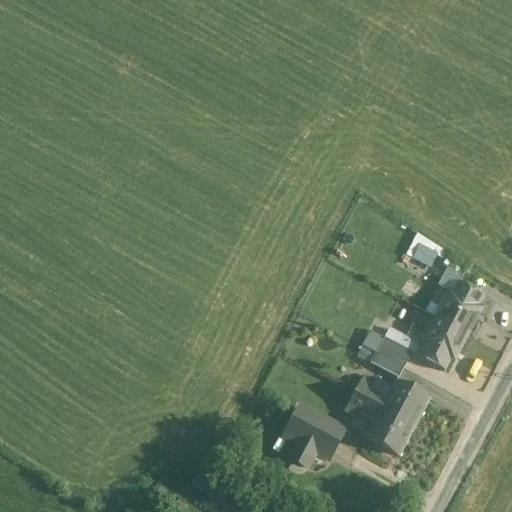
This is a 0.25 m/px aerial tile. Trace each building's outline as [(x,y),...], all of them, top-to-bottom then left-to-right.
[(418,246),(412,259),(425,266),(431,253),(418,246)] [(468,268),(448,256),(442,266),(447,269),(461,278),(468,268)] [(461,278),(447,269),(437,287),(448,292),(452,294),(458,283),(458,284),(461,278)] [(458,283),(452,294),(448,292),(434,319),(467,337),(481,310),(477,308),(483,297),(458,284),(458,283)] [(467,337),(434,319),(420,346),(424,348),(418,359),(443,372),(449,361),(453,363),(467,337)] [(411,354),(383,340),(375,355),(403,369),(411,354)] [(403,369),(375,355),(369,366),(397,380),(403,369)] [(428,401),(395,383),(386,400),(367,391),(370,386),(361,381),(353,397),(413,429),(428,401)] [(413,429),(353,397),(344,414),(353,419),(356,414),(373,423),(365,439),(364,439),(364,440),(399,459),(399,458),(413,429)] [(343,433),(299,410),(284,438),(297,445),(290,460),(307,469),(314,454),(328,462),(343,433)] [(240,511),(245,504),(215,484),(202,504),(213,511),(240,511)]
